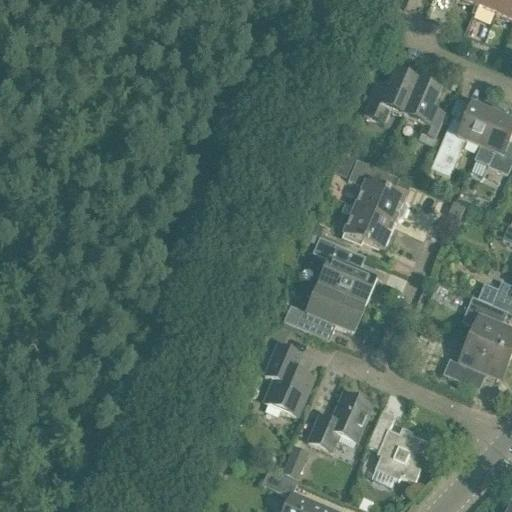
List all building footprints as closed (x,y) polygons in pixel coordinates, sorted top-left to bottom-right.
[(458,0),(457,2),(477,11),(481,0),(458,0)] [(481,0),(477,11),(497,19),(505,0),(481,0)] [(511,0),(505,0),(497,19),(511,25),(511,0)] [(390,92),(380,88),(366,120),(386,128),(391,115),(405,121),(419,87),(397,77),(390,92)] [(442,97),(419,87),(405,121),(426,131),(423,138),(435,143),(445,119),(434,114),(442,97)] [(464,129),(451,123),(429,174),(449,183),(464,146),(481,153),(496,120),(472,109),(464,129)] [(481,153),(494,159),(489,171),(508,179),(511,170),(511,153),(508,152),(511,143),(511,126),(496,120),(481,153)] [(350,186),(364,192),(356,211),(396,228),(398,224),(402,222),(407,212),(405,207),(407,203),(393,197),(398,183),(358,166),(350,186)] [(446,220),(458,225),(464,211),(452,206),(446,220)] [(344,239),(384,256),(396,228),(356,211),(344,239)] [(314,258),(330,265),(319,290),(365,310),(376,284),(361,277),(367,262),(321,242),(314,258)] [(511,290),(503,287),(499,297),(485,291),(479,305),(493,311),(500,314),(511,319),(511,290)] [(307,318),(292,311),(285,327),(331,347),(337,331),(353,338),(365,310),(319,290),(307,318)] [(472,347),(508,361),(507,362),(511,363),(511,359),(511,335),(495,328),(500,314),(493,311),(479,305),(473,303),(462,326),(478,333),(472,346),(472,347)] [(447,371),(441,368),(438,377),(462,387),(456,399),(472,406),(483,379),(497,385),(507,362),(508,361),(472,347),(472,346),(469,344),(458,368),(450,365),(447,371)] [(266,380),(278,385),(267,409),(296,422),(314,381),(297,374),(303,359),(280,349),(266,380)] [(333,426),(321,421),(309,448),(332,458),(340,441),(355,448),(372,410),(345,398),(333,426)] [(375,476),(399,486),(400,482),(415,488),(425,464),(421,462),(428,448),(405,438),(404,441),(389,435),(395,420),(384,415),(368,451),(379,456),(377,460),(381,461),(375,476)] [(298,483),(308,458),(294,451),(283,477),(298,483)] [(286,511),(326,511),(294,498),(299,488),(270,475),(263,490),(291,502),(286,511)]
